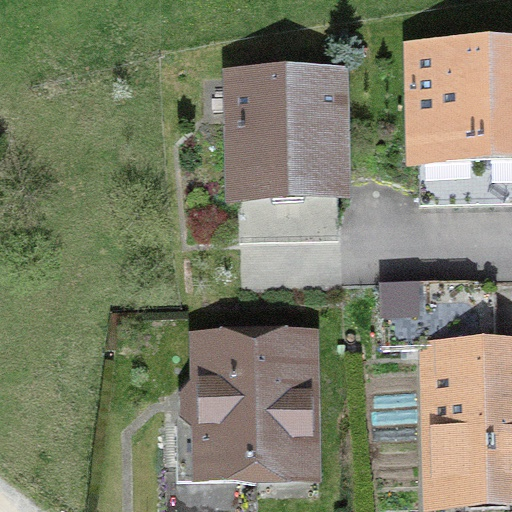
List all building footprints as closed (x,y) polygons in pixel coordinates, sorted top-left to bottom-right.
[(511,57),(415,59),(417,155),(511,153),(511,57)] [(235,87),(237,188),(267,187),(273,206),(303,206),(309,186),(338,186),(336,85),(235,87)] [(490,287),(382,289),(383,354),(491,352),(490,287)] [(203,352),(204,388),(194,388),(184,398),(185,418),(195,428),(205,427),(206,473),(307,471),(305,350),(203,352)] [(511,366),(433,368),(436,499),(511,497),(511,366)]
